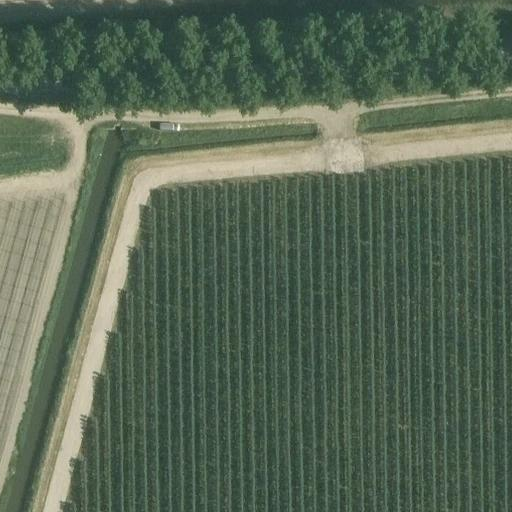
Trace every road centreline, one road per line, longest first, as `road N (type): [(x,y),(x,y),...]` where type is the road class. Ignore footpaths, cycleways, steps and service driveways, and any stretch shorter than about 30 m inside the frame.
road 1 (track): [(511,97),(322,112),(82,116),(58,135),(0,140)]
road 2 (tertiary): [(511,59),(0,86)]
road 3 (track): [(335,111),(341,156),(164,169),(135,191),(125,222)]
